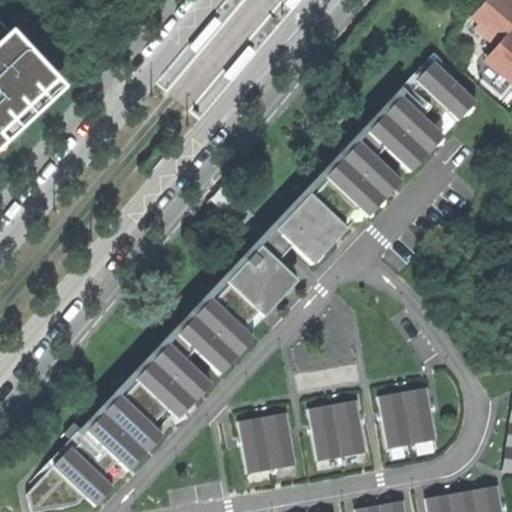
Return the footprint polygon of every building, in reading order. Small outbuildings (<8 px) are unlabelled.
[(287,0),(284,5),(290,10),(294,6),(299,0),(287,0)] [(473,30),(494,48),(511,27),(511,4),(507,0),(485,0),(471,17),(478,24),(473,30)] [(192,51),(195,54),(220,24),(214,18),(211,22),(192,45),(189,48),(192,51)] [(511,27),(494,48),(483,61),(511,84),(511,82),(511,27)] [(0,133),(55,82),(9,32),(0,40),(0,133)] [(251,50),(248,47),(223,77),(229,83),(233,79),(252,57),(255,53),(251,50)] [(48,464),(52,467),(70,448),(73,451),(88,435),(84,432),(119,395),(122,399),(137,383),(143,388),(176,353),(184,361),(193,351),(176,336),(210,300),(212,302),(227,286),(225,284),(253,254),(259,260),(266,253),(276,262),(291,247),(274,231),(308,194),(312,197),(327,181),(324,178),(358,142),(374,158),(383,149),(375,142),(408,106),(402,101),(418,84),(415,82),(433,63),(437,58),(432,54),(391,97),(384,105),(318,176),(310,184),(219,281),(211,289),(129,377),(121,386),(79,431),(71,439),(48,464)] [(470,98),(433,63),(415,82),(418,84),(447,111),(453,117),(470,98)] [(0,148),(63,90),(55,82),(0,133),(0,148)] [(431,128),(447,111),(418,84),(402,101),(408,106),(431,128)] [(383,97),(379,101),(384,105),(391,97),(386,93),(383,97)] [(476,103),(470,98),(453,117),(458,122),(476,103)] [(404,169),(437,134),(431,128),(408,106),(375,142),(383,149),(404,169)] [(442,138),(437,134),(404,169),(409,173),(442,138)] [(374,158),(358,142),(324,178),(327,181),(357,208),(362,213),(395,177),(374,158)] [(304,179),(310,184),(318,176),(312,171),(308,176),(304,179)] [(401,182),(395,177),(362,213),(367,218),(401,182)] [(341,225),(357,208),(327,181),(312,197),(341,225)] [(307,261),(341,225),(312,197),(308,194),(274,231),(291,247),(307,261)] [(312,266),(362,213),(357,208),(341,225),(307,261),(312,266)] [(259,260),(253,254),(225,284),(227,286),(257,314),(292,277),(276,262),(266,253),(259,260)] [(206,284),(211,289),(219,281),(214,276),(209,280),(206,284)] [(297,282),(292,277),(257,314),(242,330),(247,334),(297,282)] [(227,286),(212,302),(242,330),(257,314),(227,286)] [(212,302),(210,300),(176,336),(193,351),(213,371),(247,334),(242,330),(212,302)] [(253,339),(247,334),(213,371),(219,376),(253,339)] [(184,361),(176,353),(143,388),(166,410),(172,415),(205,380),(184,361)] [(115,381),(121,386),(129,377),(123,372),(119,377),(115,381)] [(210,385),(205,380),(172,415),(177,420),(210,385)] [(151,426),(166,410),(143,388),(137,383),(122,399),(151,426)] [(427,390),(377,399),(380,418),(386,449),(435,440),(430,409),(427,390)] [(122,399),(119,395),(84,432),(88,435),(116,462),(123,468),(157,431),(151,426),(122,399)] [(310,431),(316,462),(365,453),(359,421),(356,402),(306,411),(310,431)] [(511,410),(503,472),(511,473),(511,410)] [(286,415),(237,424),(241,443),(246,474),(295,465),(289,434),(286,415)] [(65,434),(71,439),(79,431),(73,426),(69,430),(65,434)] [(162,435),(157,431),(123,468),(127,472),(162,435)] [(116,462),(88,435),(73,451),(102,478),(116,462)] [(398,457),(438,451),(436,441),(397,447),(398,457)] [(102,478),(73,451),(70,448),(52,467),(84,497),(90,503),(108,483),(102,478)] [(84,497),(52,467),(26,495),(30,511),(38,511),(76,506),(84,497)] [(113,488),(108,483),(90,503),(95,507),(113,488)] [(497,488),(425,501),(426,511),(501,511),(501,509),(497,488)] [(354,511),(404,511),(403,503),(391,505),(365,510),(354,511)]
